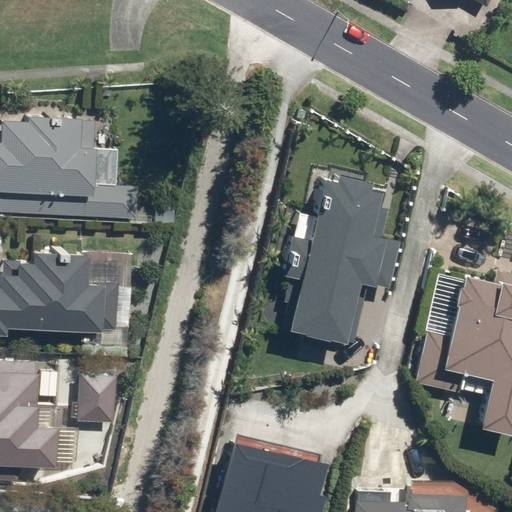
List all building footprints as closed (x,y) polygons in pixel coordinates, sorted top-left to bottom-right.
[(0,209),(132,215),(134,181),(89,179),(92,116),(74,115),(74,110),(21,108),(21,113),(0,112),(0,209)] [(295,341),(337,350),(353,277),(384,284),(396,234),(365,227),(376,178),(318,164),(307,210),(287,205),(273,268),(283,271),(277,296),(282,298),(276,326),(298,330),(295,341)] [(172,200),(151,199),(149,220),(171,221),(172,200)] [(0,328),(0,322),(90,327),(89,347),(123,349),(127,279),(80,276),(82,248),(28,245),(27,257),(0,255),(0,328)] [(473,422),(511,430),(511,424),(511,269),(491,265),(488,276),(458,269),(443,330),(422,326),(410,378),(480,394),(473,422)] [(0,473),(15,474),(16,458),(49,460),(52,418),(28,416),(32,359),(0,356),(0,473)] [(75,365),(74,411),(110,412),(111,366),(75,365)] [(307,511),(321,454),(224,432),(206,511),(307,511)] [(458,487),(345,485),(345,511),(498,511),(499,508),(458,507),(458,487)]
